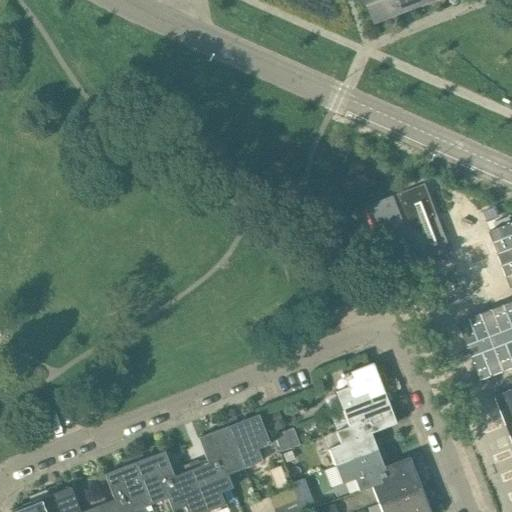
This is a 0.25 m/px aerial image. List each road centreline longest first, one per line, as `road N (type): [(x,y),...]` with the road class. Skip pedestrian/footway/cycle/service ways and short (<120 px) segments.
road 1 (residential): [(0,511),(18,475),(368,333),(387,335),(407,353),(470,511)]
road 2 (residential): [(511,176),(179,28)]
